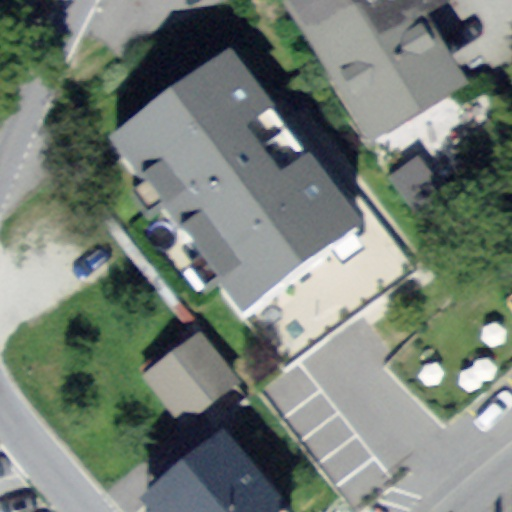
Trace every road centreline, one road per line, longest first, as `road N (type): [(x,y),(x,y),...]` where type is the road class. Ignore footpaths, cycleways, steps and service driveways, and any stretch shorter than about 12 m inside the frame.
road 1 (tertiary): [(0,164),(78,0)]
road 2 (tertiary): [(84,511),(0,407)]
